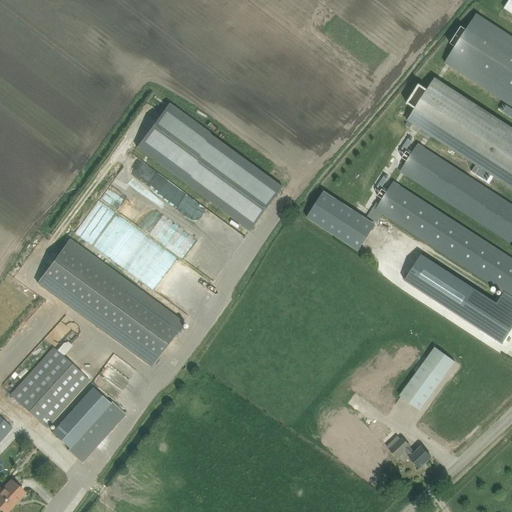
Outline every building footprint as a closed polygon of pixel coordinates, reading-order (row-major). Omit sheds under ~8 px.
[(511,36),(477,14),(446,61),(511,103),(511,127),(435,78),(407,120),(415,125),(511,188),(511,206),(417,145),(412,154),(407,151),(402,158),(407,161),(405,165),(401,171),(511,242),(511,259),(393,183),(387,192),(383,189),(382,189),(378,196),(378,197),(383,199),(381,202),(379,204),(377,209),(376,209),(380,212),(384,214),(494,285),(505,292),(502,296),(497,303),(432,260),(415,286),(502,342),(511,326),(511,36)] [(172,102),(142,143),(255,227),(285,186),(172,102)] [(305,219),(358,250),(375,222),(322,191),(305,219)] [(191,197),(184,207),(216,230),(223,220),(191,197)] [(98,201),(75,233),(88,242),(105,220),(123,233),(130,224),(98,201)] [(368,219),(375,223),(379,217),(371,213),(368,219)] [(70,240),(38,284),(151,367),(183,323),(70,240)] [(64,354),(72,345),(66,339),(58,348),(64,354)] [(47,428),(90,381),(54,347),(10,395),(47,428)] [(435,347),(423,363),(400,396),(420,411),(443,378),(455,362),(435,347)] [(103,397),(93,387),(52,433),(70,449),(111,404),(103,397)] [(0,442),(13,428),(0,417),(0,442)] [(374,465),(396,434),(380,422),(357,453),(374,465)] [(432,457),(422,446),(415,453),(410,447),(410,446),(402,438),(390,449),(398,458),(405,451),(411,457),(410,457),(420,468),(432,457)] [(7,511),(25,493),(18,486),(9,479),(0,488),(0,508),(4,511),(7,511)]
